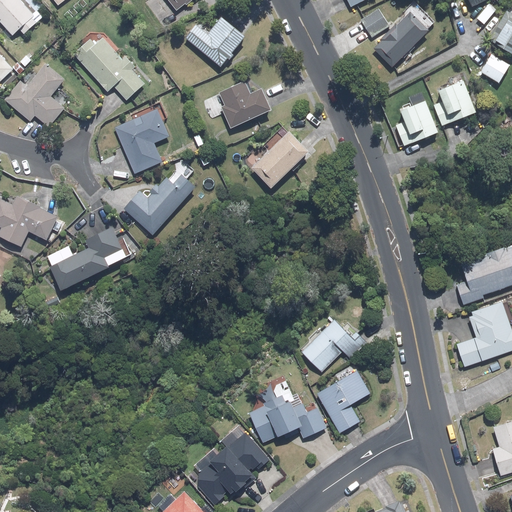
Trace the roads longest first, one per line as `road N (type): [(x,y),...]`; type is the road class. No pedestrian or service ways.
road 1 (tertiary): [(290,0),(369,163),(436,434)]
road 2 (residential): [(301,511),(370,460),(436,434)]
